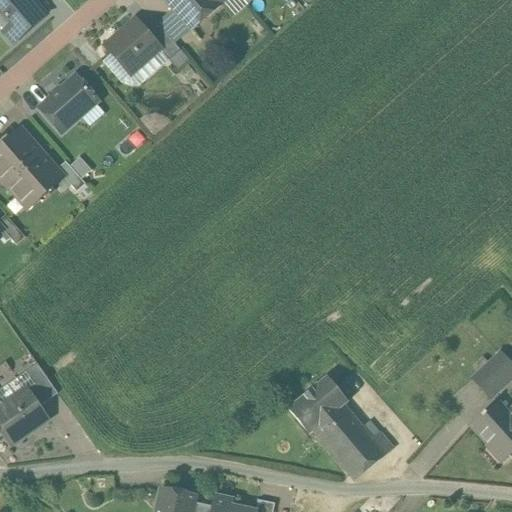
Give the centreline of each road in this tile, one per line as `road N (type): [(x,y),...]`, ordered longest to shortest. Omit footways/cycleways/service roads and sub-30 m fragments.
road 1 (unclassified): [(0,477),(181,465),(372,490),(511,493)]
road 2 (residential): [(0,98),(111,0)]
